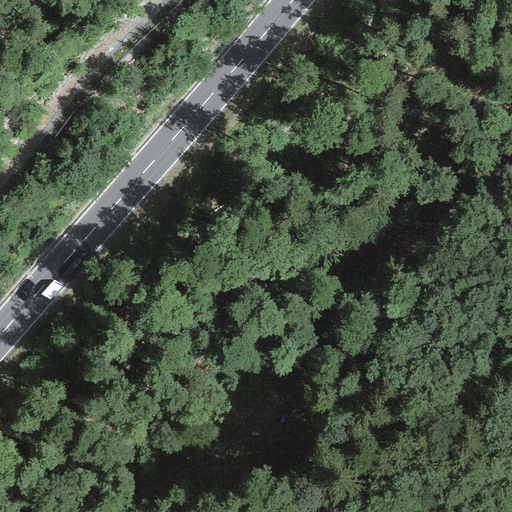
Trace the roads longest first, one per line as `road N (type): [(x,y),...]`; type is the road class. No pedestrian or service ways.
road 1 (track): [(511,181),(200,511)]
road 2 (primary): [(292,0),(0,336)]
road 3 (track): [(0,181),(99,57),(160,0)]
